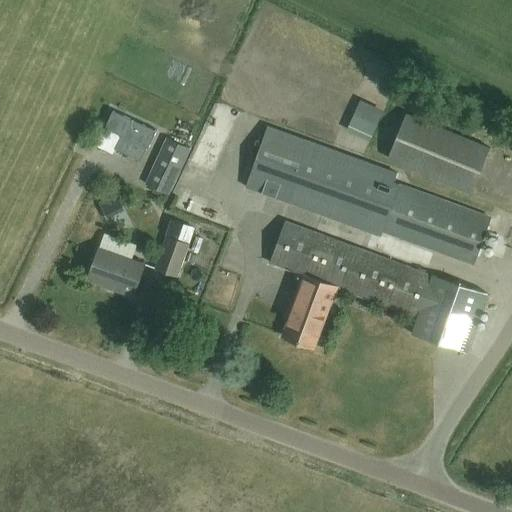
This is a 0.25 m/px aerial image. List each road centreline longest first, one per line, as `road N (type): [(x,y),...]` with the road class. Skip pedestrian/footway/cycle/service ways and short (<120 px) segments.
road 1 (tertiary): [(411,484),(0,331)]
road 2 (unclassified): [(411,484),(511,330)]
